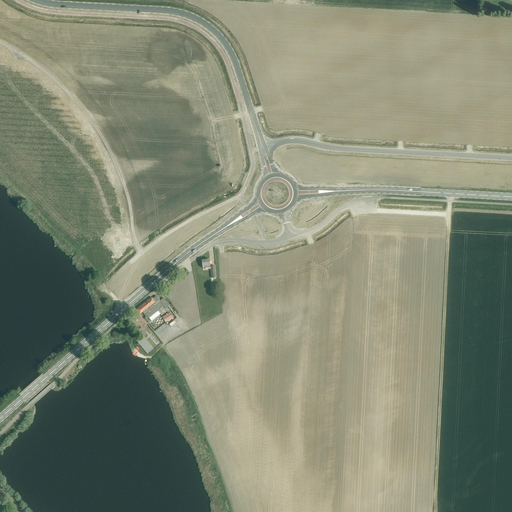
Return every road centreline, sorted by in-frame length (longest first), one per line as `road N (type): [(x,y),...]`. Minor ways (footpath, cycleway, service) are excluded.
road 1 (track): [(369,198),(370,210),(448,214),(434,470)]
road 2 (tertiary): [(32,0),(160,10),(206,24),(235,62),(262,147)]
road 3 (unclassified): [(262,147),(297,140),(511,157)]
road 4 (primary): [(226,226),(46,377)]
road 5 (primary): [(511,197),(339,191)]
